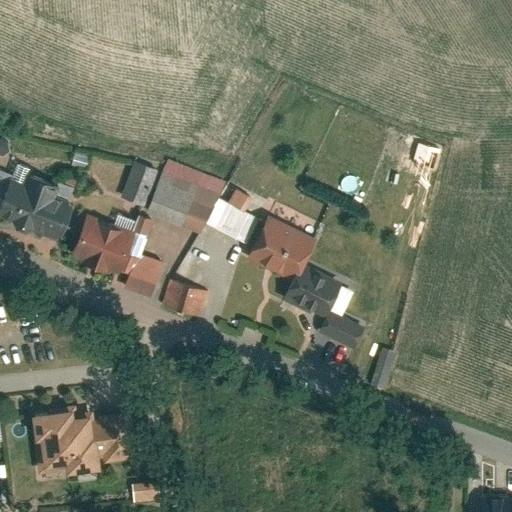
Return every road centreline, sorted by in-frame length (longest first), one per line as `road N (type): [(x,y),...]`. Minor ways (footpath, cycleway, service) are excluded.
road 1 (residential): [(0,260),(511,457)]
road 2 (track): [(152,320),(180,511)]
road 3 (residential): [(0,385),(88,374),(160,408)]
